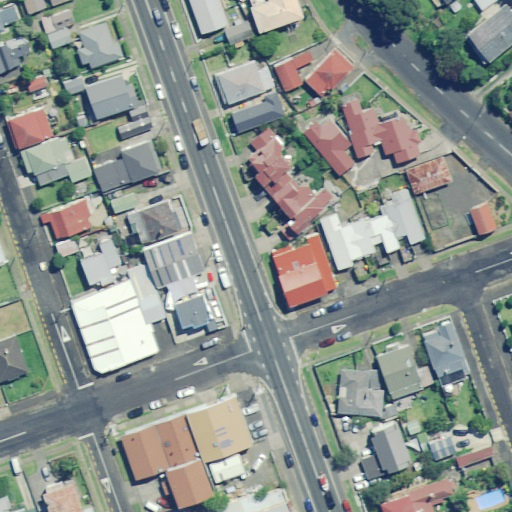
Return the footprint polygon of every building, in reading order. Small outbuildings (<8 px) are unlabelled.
[(46,7),(43,0),(23,0),(29,13),(46,7)] [(190,0),(202,32),(228,23),(219,0),(190,0)] [(264,0),(252,4),(261,30),(304,15),(298,0),(264,0)] [(495,0),(476,0),(483,9),(495,0)] [(0,9),(0,31),(5,29),(3,24),(19,19),(14,4),(0,9)] [(511,42),(511,9),(507,4),(465,36),(474,47),(485,62),(511,42)] [(74,23),(70,9),(43,19),(53,48),(72,41),(66,25),(74,23)] [(118,41),(113,43),(106,21),(76,31),(85,57),(90,56),(93,66),(123,56),(118,41)] [(253,36),(248,21),(225,28),(229,43),(253,36)] [(31,52),(25,36),(0,44),(0,70),(22,63),(19,56),(31,52)] [(303,78),(320,95),(330,85),(334,89),(355,67),(335,47),(303,78)] [(309,52),(274,64),(284,92),(302,85),(296,68),(313,62),(309,52)] [(254,60),(215,74),(226,103),(242,97),(249,116),(268,109),(261,90),(274,86),(268,68),(258,71),(254,60)] [(126,87),(122,74),(87,85),(97,117),(139,104),(133,85),(126,87)] [(48,86),(45,75),(27,80),(30,91),(48,86)] [(85,89),(81,76),(64,82),(68,94),(85,89)] [(362,111),(358,97),(342,102),(358,156),(375,151),(372,142),(381,139),(386,153),(394,151),(397,161),(420,154),(417,142),(421,141),(417,128),(410,131),(406,117),(379,125),(374,108),(362,111)] [(149,116),(146,105),(128,111),(132,122),(149,116)] [(53,134),(43,106),(6,119),(16,147),(53,134)] [(351,143),(331,118),(319,127),(316,123),(305,132),(340,174),(354,163),(343,150),(351,143)] [(274,181),(283,174),(281,171),(290,165),(282,153),(286,149),(270,126),(250,140),(258,151),(246,159),(264,184),(272,178),(274,181)] [(74,159),(66,135),(22,150),(30,174),(74,159)] [(159,171),(150,141),(122,150),(125,158),(95,167),(102,190),(159,171)] [(452,180),(444,155),(405,168),(414,193),(452,180)] [(92,174),(85,157),(38,176),(42,184),(70,174),(73,181),(92,174)] [(288,172),(267,191),(271,195),(291,218),(287,222),(281,227),(292,239),(336,200),(325,187),(316,194),(306,183),(301,187),(288,172)] [(389,205),(378,209),(381,216),(366,221),(364,215),(353,219),(354,221),(341,225),(336,212),(321,218),(339,268),(353,263),(351,259),(376,250),(373,244),(383,240),(387,251),(400,246),(398,241),(409,237),(410,242),(425,237),(407,189),(385,197),(389,205)] [(138,205),(134,193),(111,200),(114,212),(138,205)] [(450,224),(439,193),(421,200),(432,230),(450,224)] [(96,224),(87,198),(47,212),(56,238),(96,224)] [(172,211),(169,201),(129,214),(139,243),(183,229),(177,209),(172,211)] [(497,226),(487,201),(470,208),(481,233),(497,226)] [(194,232),(147,249),(161,288),(208,272),(194,232)] [(121,262),(111,236),(99,240),(103,252),(82,260),(90,283),(98,280),(100,284),(115,279),(110,266),(121,262)] [(322,236),(273,254),(291,304),(340,287),(322,236)] [(78,251),(74,238),(56,243),(60,256),(78,251)] [(135,281),(73,303),(97,370),(159,349),(135,281)] [(204,288),(176,299),(187,329),(216,318),(204,288)] [(471,376),(452,319),(437,324),(438,328),(424,333),(442,386),(471,376)] [(15,332),(0,337),(0,381),(29,371),(15,332)] [(409,344),(377,355),(392,398),(433,383),(428,367),(418,370),(409,344)] [(379,370),(341,368),(338,412),(382,414),(383,389),(378,389),(379,370)] [(233,393),(185,410),(201,457),(250,440),(233,393)] [(408,410),(397,414),(401,424),(411,421),(408,410)] [(180,414),(123,434),(138,477),(159,469),(173,507),(208,494),(180,414)] [(362,457),(369,478),(412,462),(397,421),(371,430),(379,450),(362,457)] [(457,451),(450,434),(429,443),(435,460),(457,451)] [(495,454),(490,442),(460,453),(465,465),(495,454)] [(435,511),(432,503),(456,496),(449,477),(381,500),(385,511),(435,511)] [(84,511),(73,482),(43,493),(50,511),(84,511)] [(292,511),(284,487),(215,511),(214,511),(292,511)] [(0,511),(8,511),(7,508),(11,507),(7,494),(0,496),(0,511)]
